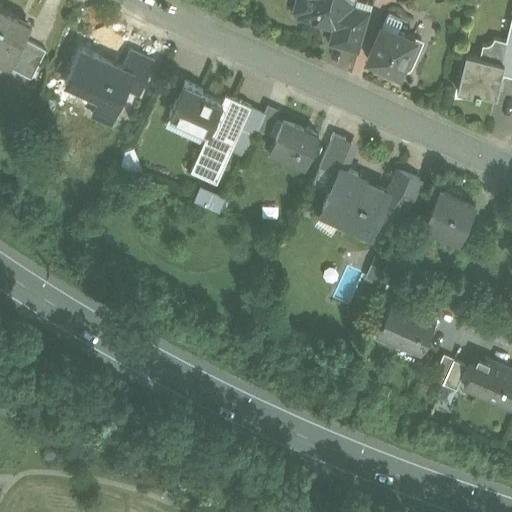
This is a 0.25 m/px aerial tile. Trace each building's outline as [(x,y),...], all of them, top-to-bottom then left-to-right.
[(297,0),(296,4),(298,6),(297,8),(311,12),(309,17),(338,25),(344,5),(351,7),(353,0),(297,0)] [(21,16),(0,5),(0,45),(4,47),(6,44),(17,49),(9,65),(11,66),(25,38),(31,26),(19,20),(21,16)] [(351,7),(344,5),(338,25),(334,39),(357,46),(367,12),(351,7)] [(502,60),(466,52),(458,88),(475,92),(474,96),(479,98),(481,90),(497,94),(502,71),(511,73),(511,19),(511,20),(502,60)] [(423,38),(400,28),(398,31),(384,25),(369,57),(372,58),(371,60),(372,62),(372,64),(374,66),(376,66),(378,67),(381,66),(383,65),(384,63),(400,70),(406,59),(413,62),(423,38)] [(47,49),(25,38),(11,66),(33,77),(47,49)] [(124,66),(98,55),(99,53),(82,46),(68,77),(83,84),(82,85),(102,94),(94,112),(113,120),(129,85),(140,90),(155,59),(132,49),(124,66)] [(203,87),(185,79),(171,112),(172,112),(187,119),(188,120),(188,119),(209,129),(208,129),(210,130),(223,100),(222,100),(201,91),(203,87)] [(231,99),(224,96),(222,100),(223,100),(210,130),(208,129),(191,168),(218,180),(239,134),(252,105),(252,103),(232,95),(231,99)] [(281,108),(268,102),(264,111),(257,127),(270,133),(281,108)] [(252,105),(239,134),(251,140),(257,127),(264,111),(252,105)] [(306,128),(285,118),(275,140),(286,145),(284,151),(307,161),(320,132),(306,126),(306,128)] [(347,137),(334,131),(323,158),(335,163),(347,137)] [(366,175),(342,164),(325,203),(342,210),(340,215),(372,229),(377,217),(391,224),(415,193),(421,179),(399,169),(395,177),(388,189),(364,179),(366,175)] [(199,185),(196,199),(222,205),(225,191),(199,185)] [(476,203),(439,187),(424,221),(461,237),(476,203)] [(436,318),(392,299),(378,332),(421,351),(436,318)] [(443,352),(435,371),(446,375),(454,357),(443,352)] [(511,367),(477,353),(464,383),(511,402),(511,367)] [(466,362),(454,357),(446,375),(444,380),(456,386),(466,362)]
